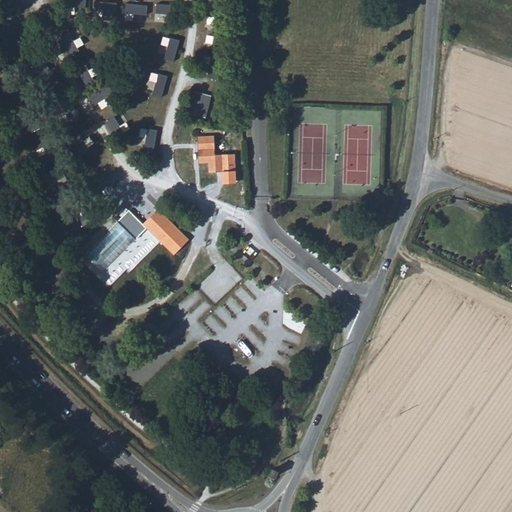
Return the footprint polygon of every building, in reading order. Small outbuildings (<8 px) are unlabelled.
[(81,39),(75,24),(60,30),(66,45),(81,39)] [(75,58),(86,77),(98,70),(88,51),(75,58)] [(42,73),(47,82),(61,75),(57,65),(42,73)] [(164,97),(169,77),(160,75),(155,95),(164,97)] [(191,113),(210,118),(216,96),(198,91),(191,113)] [(95,96),(102,111),(110,107),(104,93),(95,96)] [(64,118),(79,113),(75,102),(60,107),(64,118)] [(116,117),(124,133),(133,129),(125,112),(116,117)] [(206,135),(197,136),(197,142),(201,142),(201,153),(197,153),(197,162),(208,162),(208,171),(215,171),(215,166),(227,166),(228,170),(238,169),(238,157),(234,156),(226,157),(226,152),(213,153),(213,141),(207,141),(206,135)] [(139,155),(159,155),(159,145),(139,144),(139,155)] [(116,171),(102,180),(107,188),(121,180),(116,171)] [(125,214),(133,208),(123,194),(115,200),(125,214)] [(136,233),(143,241),(156,230),(149,222),(136,233)] [(170,268),(184,256),(168,237),(154,249),(170,268)] [(225,278),(238,266),(229,257),(217,270),(225,278)] [(117,267),(102,278),(108,286),(123,275),(117,267)] [(151,297),(157,290),(143,276),(137,282),(151,297)] [(267,472),(274,476),(278,470),(271,466),(267,472)]
